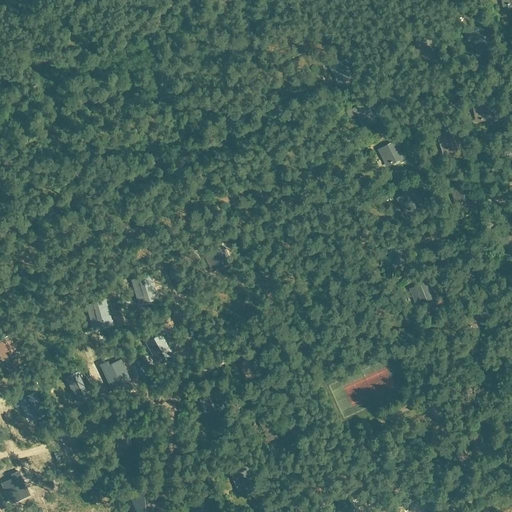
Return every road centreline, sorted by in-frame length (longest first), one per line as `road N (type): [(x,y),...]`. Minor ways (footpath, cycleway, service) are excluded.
road 1 (track): [(190,345),(157,258),(37,300),(0,326)]
road 2 (track): [(338,97),(382,94),(407,122),(511,66)]
road 3 (track): [(511,325),(494,300),(485,265),(488,201),(511,137)]
road 4 (track): [(190,345),(162,511)]
